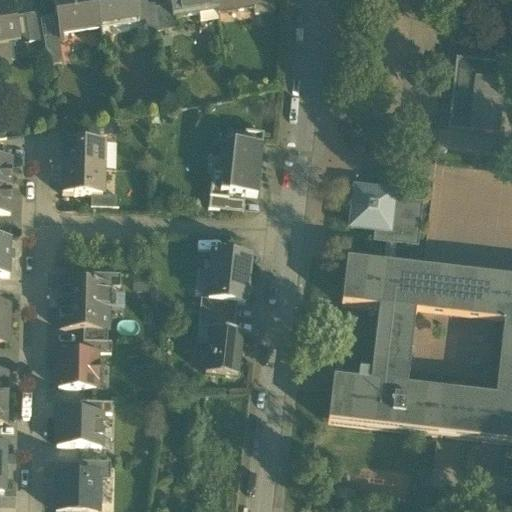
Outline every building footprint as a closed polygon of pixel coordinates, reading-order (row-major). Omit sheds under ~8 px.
[(99,30),(99,27),(94,0),(56,0),(51,1),(55,21),(57,20),(61,45),(62,45),(61,36),(99,30)] [(134,0),(94,0),(99,27),(112,25),(113,28),(138,24),(137,14),(135,5),(134,0)] [(217,14),(216,9),(214,0),(168,0),(170,8),(172,21),(174,21),(175,21),(175,20),(198,16),(199,24),(218,21),(217,14)] [(214,0),(216,9),(217,14),(236,11),(237,14),(254,12),(251,0),(214,0)] [(251,0),(254,12),(255,22),(271,20),(267,0),(251,0)] [(135,5),(137,14),(143,13),(155,11),(153,2),(135,5)] [(12,8),(0,9),(0,47),(6,47),(18,45),(14,22),(12,8)] [(155,11),(159,35),(176,32),(174,21),(172,21),(170,8),(155,11)] [(147,36),(159,35),(155,11),(143,13),(147,36)] [(24,20),(28,45),(42,42),(38,16),(24,18),(24,20)] [(43,44),(47,69),(61,67),(56,41),(43,44)] [(0,68),(9,67),(6,47),(0,47),(0,68)] [(484,135),(493,136),(499,82),(507,83),(509,67),(456,60),(448,132),(484,136),(484,135)] [(228,196),(256,199),(263,137),(244,135),(243,147),(225,145),(222,177),(212,175),(210,194),(228,196)] [(62,146),(62,172),(102,173),(103,147),(91,147),(91,146),(74,146),(62,146)] [(0,189),(10,190),(10,161),(2,161),(0,161),(0,189)] [(102,199),(102,173),(62,172),(61,198),(90,199),(102,199)] [(0,217),(9,218),(10,190),(0,189),(0,217)] [(384,269),(392,270),(395,244),(414,246),(419,208),(392,205),(393,196),(354,192),(350,230),(374,233),(373,242),(387,243),(384,269)] [(208,212),(219,213),(220,202),(227,203),(228,202),(228,196),(210,194),(208,212)] [(118,200),(102,199),(90,199),(90,211),(118,211),(118,200)] [(219,213),(242,216),(244,204),(228,202),(227,203),(220,202),(219,213)] [(0,279),(7,280),(8,242),(0,241),(0,279)] [(236,306),(244,307),(249,261),(212,257),(207,302),(207,303),(236,306)] [(414,317),(415,317),(420,274),(392,270),(384,269),(346,265),(341,308),(378,312),(414,317)] [(511,284),(420,274),(415,317),(503,327),(511,327),(511,284)] [(108,290),(120,291),(120,277),(90,277),(89,289),(108,289),(108,290)] [(83,333),(107,333),(108,290),(108,289),(89,289),(60,288),(59,332),(83,333)] [(199,317),(234,321),(235,321),(236,306),(207,303),(207,302),(200,302),(199,317)] [(370,388),(405,392),(414,317),(378,312),(370,388)] [(233,335),(234,321),(199,317),(198,331),(209,332),(233,335)] [(511,327),(503,327),(495,402),(511,404),(511,327)] [(204,378),(236,381),(241,336),(233,335),(209,332),(204,378)] [(82,345),(106,345),(107,333),(83,333),(82,345)] [(82,345),(82,357),(96,357),(110,358),(110,346),(106,345),(82,345)] [(57,392),(95,392),(96,357),(82,357),(58,357),(57,392)] [(511,404),(495,402),(405,392),(370,388),(332,384),(327,427),(511,447),(511,404)] [(101,417),(111,418),(111,405),(79,405),(79,417),(101,417)] [(56,450),(100,451),(101,417),(79,417),(56,416),(56,450)] [(219,464),(219,463),(221,447),(197,445),(195,461),(219,464)] [(195,461),(191,491),(223,495),(227,464),(219,463),(219,464),(195,461)] [(97,483),(109,483),(110,465),(78,465),(77,481),(97,481),(97,483)] [(96,511),(97,483),(97,481),(77,481),(55,480),(54,511),(96,511)]
